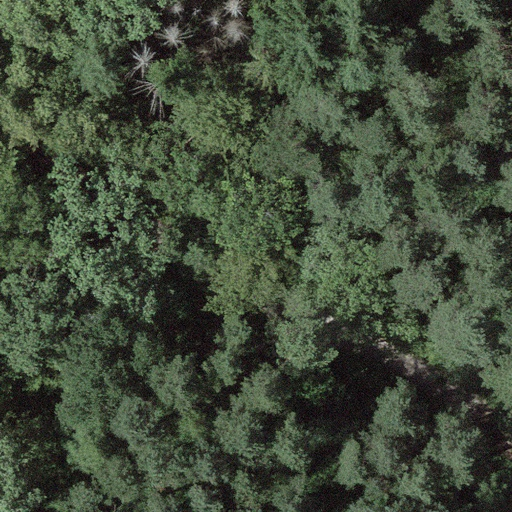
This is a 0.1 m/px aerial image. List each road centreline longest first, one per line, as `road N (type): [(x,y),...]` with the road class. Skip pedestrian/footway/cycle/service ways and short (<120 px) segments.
road 1 (track): [(0,110),(190,258),(253,296),(401,362),(511,441)]
road 2 (track): [(78,174),(286,0)]
